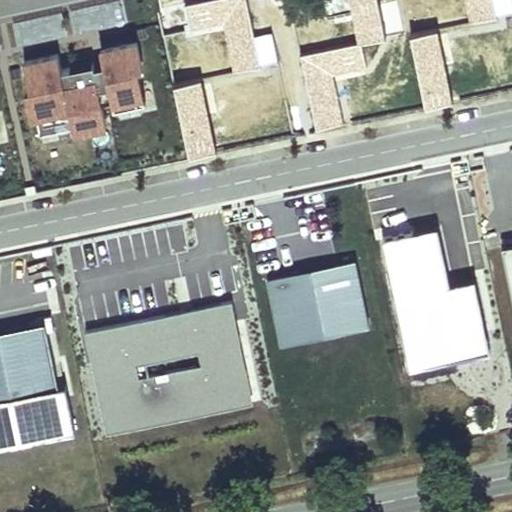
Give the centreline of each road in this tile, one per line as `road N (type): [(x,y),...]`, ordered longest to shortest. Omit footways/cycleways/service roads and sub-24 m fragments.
road 1 (residential): [(511,128),(0,233)]
road 2 (secondary): [(313,511),(511,471)]
